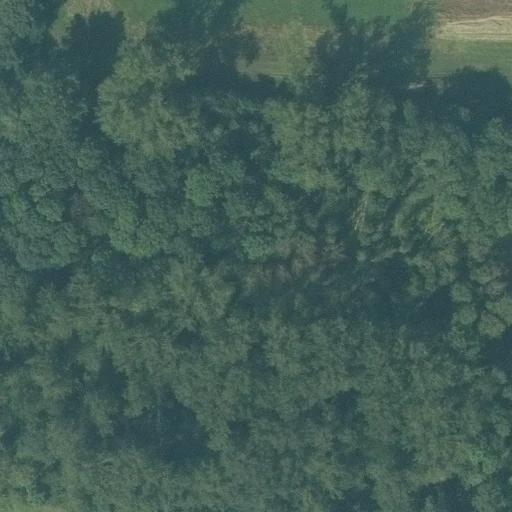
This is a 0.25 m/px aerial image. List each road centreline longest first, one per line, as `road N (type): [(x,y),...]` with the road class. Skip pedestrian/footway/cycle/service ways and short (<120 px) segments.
road 1 (track): [(381,96),(39,93),(0,109)]
road 2 (track): [(381,96),(511,100)]
